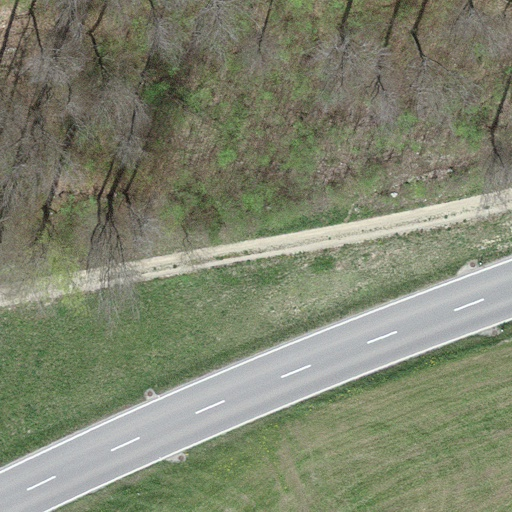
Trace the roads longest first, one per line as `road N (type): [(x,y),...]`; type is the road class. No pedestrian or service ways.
road 1 (tertiary): [(511,288),(203,409),(0,503)]
road 2 (track): [(347,235),(0,297)]
road 3 (track): [(511,200),(347,235)]
